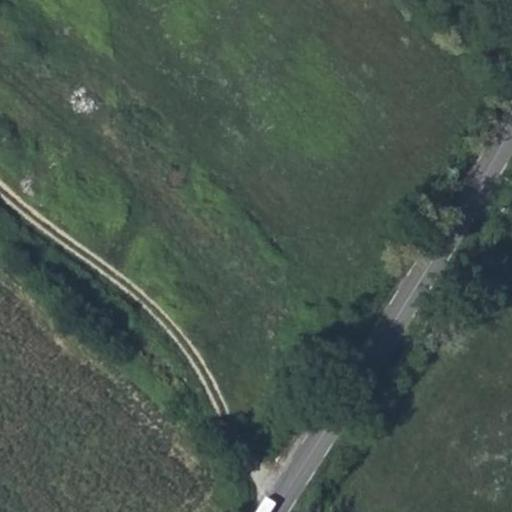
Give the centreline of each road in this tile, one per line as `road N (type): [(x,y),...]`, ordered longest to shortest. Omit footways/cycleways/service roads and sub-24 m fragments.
road 1 (unclassified): [(511,134),(272,511)]
road 2 (track): [(275,507),(203,358),(127,282),(0,184)]
